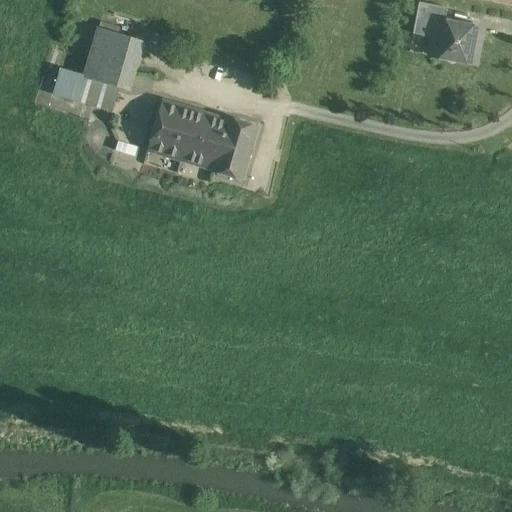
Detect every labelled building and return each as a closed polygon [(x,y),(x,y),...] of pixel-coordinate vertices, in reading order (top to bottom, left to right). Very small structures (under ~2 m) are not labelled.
[(447,9),(418,3),(412,35),(432,39),(435,21),(445,23),(447,9)] [(445,23),(435,21),(432,39),(429,56),(447,60),(452,64),(458,62),(476,65),(483,30),(445,23)] [(136,42),(99,31),(86,79),(119,88),(123,89),(136,42)] [(86,79),(59,71),(52,95),(112,112),(119,88),(86,79)] [(229,122),(165,103),(150,151),(214,170),(229,122)] [(259,129),(230,120),(214,170),(213,173),(243,182),(259,129)] [(132,167),(137,145),(115,140),(110,162),(132,167)]
